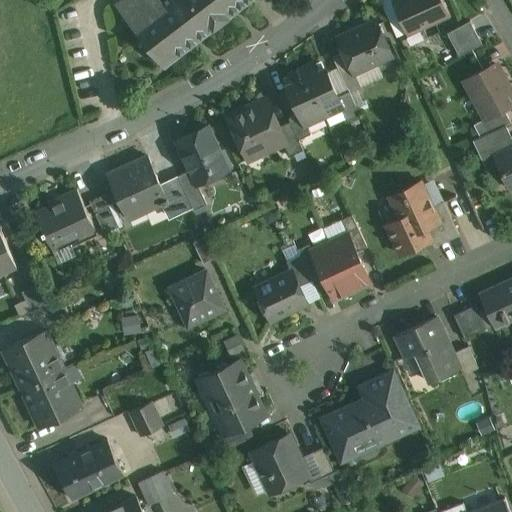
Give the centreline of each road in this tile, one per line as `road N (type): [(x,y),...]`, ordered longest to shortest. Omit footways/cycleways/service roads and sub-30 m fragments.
road 1 (residential): [(0,181),(190,93),(333,0)]
road 2 (residential): [(511,251),(352,323),(300,376)]
